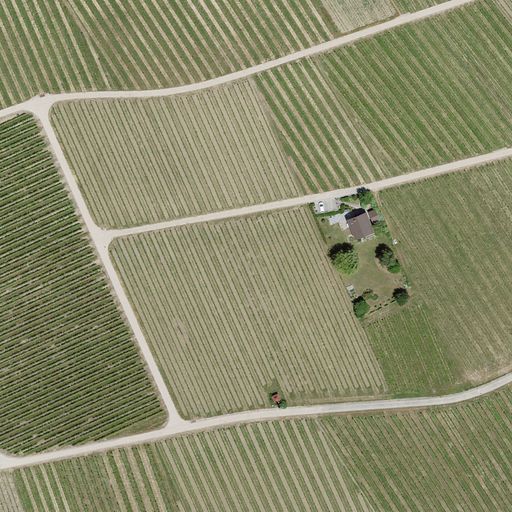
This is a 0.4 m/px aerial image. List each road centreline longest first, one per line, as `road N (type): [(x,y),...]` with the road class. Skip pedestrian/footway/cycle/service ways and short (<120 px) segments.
road 1 (track): [(511,150),(348,192),(94,239),(181,429)]
road 2 (track): [(0,116),(66,93),(179,90),(464,0)]
road 3 (track): [(511,380),(444,403),(181,429)]
road 4 (track): [(0,467),(181,429)]
road 5 (track): [(34,101),(94,239)]
